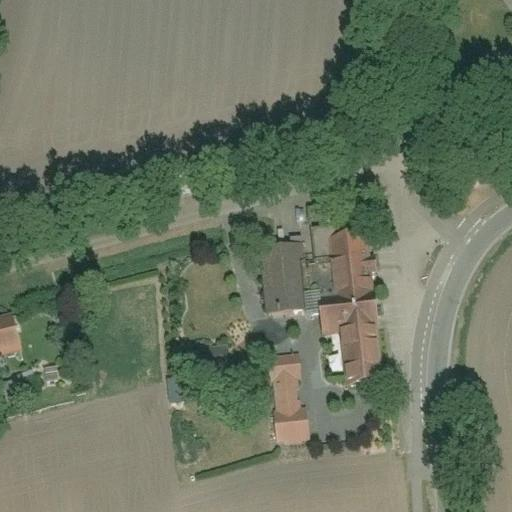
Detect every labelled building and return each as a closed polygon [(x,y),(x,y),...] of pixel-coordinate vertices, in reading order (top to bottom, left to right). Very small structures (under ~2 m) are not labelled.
[(236,157),(116,185),(124,218),(243,190),(236,157)] [(491,175),(484,168),(473,166),(465,173),(463,184),(468,190),(479,192),(488,187),(491,175)] [(317,343),(336,341),(342,395),(380,391),(371,309),(364,309),(357,245),(342,247),(341,233),(309,237),(313,270),(326,268),(330,306),(313,308),(317,343)] [(259,261),(264,323),(302,319),(297,258),(259,261)] [(0,325),(0,364),(22,360),(15,322),(0,325)] [(119,327),(107,340),(122,355),(134,342),(119,327)] [(307,420),(297,420),(295,388),(302,388),(300,362),(266,365),(268,390),(273,390),(275,423),(271,423),(274,451),(309,448),(307,420)] [(0,413),(10,412),(6,390),(0,391),(0,413)]
